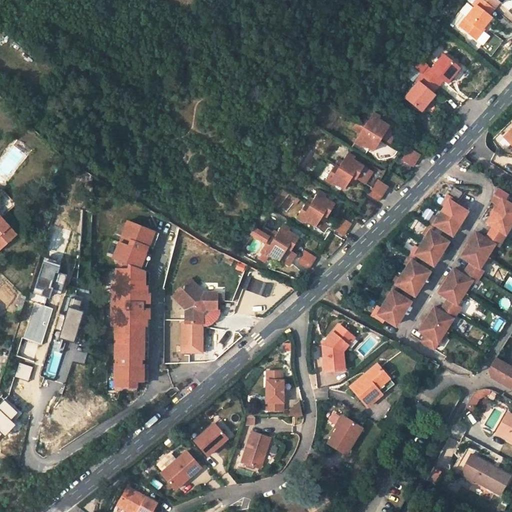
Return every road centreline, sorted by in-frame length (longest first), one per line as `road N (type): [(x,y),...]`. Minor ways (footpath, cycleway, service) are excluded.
road 1 (residential): [(63,502),(311,293),(511,88)]
road 2 (track): [(311,293),(124,192),(0,92)]
road 3 (unknown): [(291,310),(313,423),(309,461),(296,483),(189,511)]
road 4 (unknown): [(214,375),(191,368),(43,465),(27,446),(45,393)]
road 5 (unknown): [(439,167),(480,182),(486,198),(404,329)]
road 6 (unknown): [(360,511),(425,392),(451,379),(473,383)]
road 7 (residential): [(473,383),(406,511)]
